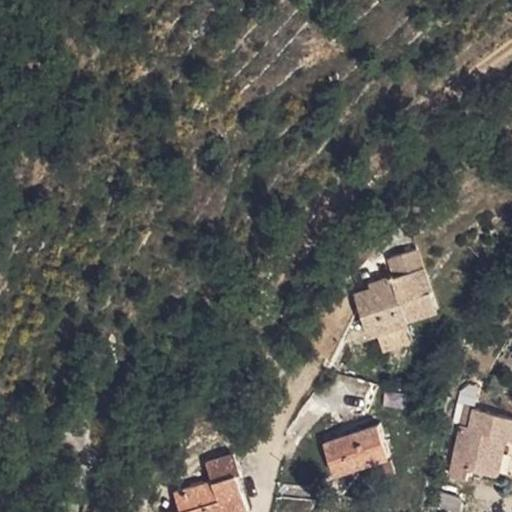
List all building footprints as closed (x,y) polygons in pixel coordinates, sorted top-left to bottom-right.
[(379,246),(381,252),(422,275),(407,236),(379,246)] [(422,275),(381,252),(384,262),(360,271),(362,277),(345,283),(357,318),(400,303),(399,299),(427,288),(422,275)] [(466,413),(471,390),(461,388),(456,412),(466,413)] [(511,400),(471,390),(466,413),(456,412),(445,457),(462,462),(464,450),(494,458),(502,421),(511,422),(511,400)] [(319,427),(334,462),(386,441),(372,406),(319,427)] [(169,485),(174,501),(160,506),(162,511),(220,511),(226,510),(224,503),(241,495),(242,492),(230,461),(235,459),(228,441),(199,453),(205,471),(169,485)] [(425,494),(453,500),(457,481),(430,473),(425,494)]
